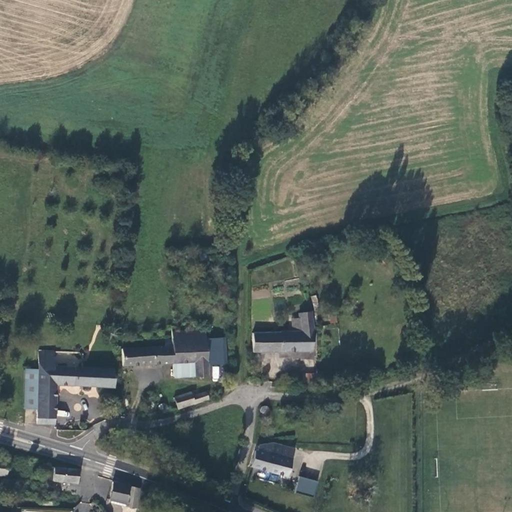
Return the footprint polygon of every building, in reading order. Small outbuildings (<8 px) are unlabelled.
[(313,353),(314,333),(312,313),(302,313),(301,333),(255,332),(255,351),(313,353)] [(204,331),(171,332),(171,340),(165,341),(165,347),(123,350),(123,365),(173,363),(192,363),(193,376),(207,375),(206,365),(205,340),(204,331)] [(221,338),(205,340),(206,365),(223,364),(221,338)] [(56,352),(40,352),(39,369),(38,409),(37,424),(55,425),(56,385),(111,386),(112,367),(55,367),(56,352)] [(174,378),(193,376),(192,363),(173,363),(174,378)] [(225,367),(212,365),(211,378),(223,380),(225,367)] [(25,408),(38,409),(39,369),(26,369),(25,408)] [(177,408),(195,404),(193,394),(191,392),(175,395),(177,408)] [(195,404),(195,406),(206,402),(205,392),(193,394),(195,404)] [(166,403),(164,403),(161,404),(160,407),(160,410),(162,411),(165,412),(168,410),(169,408),(168,405),(166,403)] [(299,451),(339,454),(339,447),(299,443),(299,451)] [(292,449),(270,444),(258,446),(257,450),(254,449),(250,466),(286,476),(292,449)] [(77,470),(54,467),(53,478),(76,481),(77,470)] [(316,485),(298,479),(295,493),(313,499),(316,485)] [(126,507),(138,509),(139,488),(122,482),(113,482),(111,499),(126,502),(126,507)] [(58,489),(44,487),(43,493),(58,496),(58,489)]
